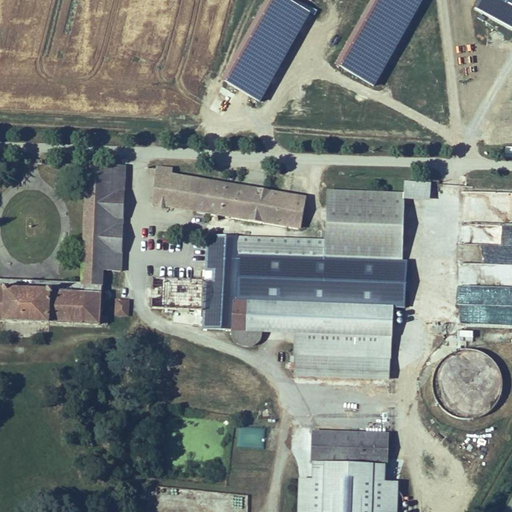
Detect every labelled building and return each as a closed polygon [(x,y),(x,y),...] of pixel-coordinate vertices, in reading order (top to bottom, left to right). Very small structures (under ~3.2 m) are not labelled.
[(309,15),(285,0),(276,0),(230,84),(260,101),(309,15)] [(419,0),(381,0),(344,67),(373,87),(419,0)] [(126,163),(89,162),(85,283),(105,283),(105,269),(123,270),(126,163)] [(172,169),(158,168),(152,201),(301,226),(305,198),(236,183),(237,177),(229,176),(227,182),(172,173),(172,169)] [(238,237),(237,267),(400,273),(401,263),(404,193),(331,191),(325,239),(238,237)] [(202,309),(201,329),(233,331),(262,332),(295,333),(390,337),(394,337),(394,308),(235,301),(236,289),(236,279),(237,267),(238,237),(206,235),(204,279),(202,309)] [(511,285),(511,244),(459,242),(457,284),(511,285)] [(400,273),(237,267),(236,279),(407,286),(407,263),(401,263),(400,273)] [(152,308),(202,309),(204,279),(153,276),(152,308)] [(236,279),(236,289),(406,296),(407,286),(236,279)] [(0,321),(50,324),(101,326),(101,316),(98,316),(99,291),(54,290),(53,286),(46,286),(45,290),(8,289),(6,284),(0,284),(0,287),(0,321)] [(406,296),(236,289),(235,301),(394,308),(406,308),(406,296)] [(118,300),(118,316),(128,317),(129,301),(118,300)] [(460,330),(459,339),(474,340),(474,330),(460,330)] [(262,332),(233,331),(233,337),(234,340),(235,342),(237,345),(240,346),(243,348),(246,348),(249,348),(252,347),(254,347),(257,345),(258,344),(260,341),(261,339),(262,338),(262,336),(262,333),(262,332)] [(390,337),(295,333),(295,357),(291,357),(291,363),(295,364),(294,378),(389,382),(390,337)] [(489,422),(506,366),(488,360),(489,358),(461,349),(459,358),(446,355),(431,404),(489,422)] [(239,427),(238,447),(263,448),(264,428),(239,427)] [(388,435),(311,432),(310,463),(313,464),(312,481),(301,480),(299,511),(396,511),(398,483),(384,482),(384,467),(387,467),(388,435)]
